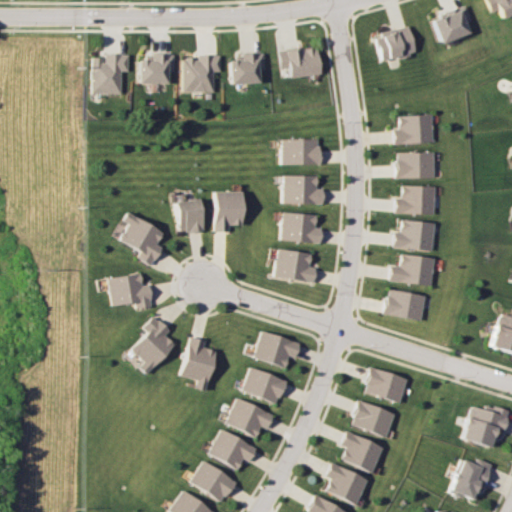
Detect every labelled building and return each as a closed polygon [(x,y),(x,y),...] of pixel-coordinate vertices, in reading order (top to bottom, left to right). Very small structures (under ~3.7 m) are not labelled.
[(511,0),(483,0),(489,11),(495,9),(499,18),(511,11),(511,0)] [(429,16),(436,42),(466,33),(463,22),(467,20),(463,6),(429,16)] [(378,61),(412,53),(407,26),(372,33),(378,61)] [(278,68),(285,67),(286,76),(317,73),(314,46),(276,50),(278,68)] [(179,91),(210,91),(210,70),(217,70),(216,53),(196,53),(196,57),(178,57),(179,91)] [(89,93),(119,92),(118,70),(125,70),(125,54),(88,55),(89,93)] [(171,70),(170,54),(135,55),(135,82),(164,81),(164,70),(171,70)] [(261,54),(226,55),(227,83),(255,82),(255,69),(261,69),(261,54)] [(390,128),(390,143),(430,142),(429,113),(395,114),(396,128),(390,128)] [(315,163),(315,138),(276,139),(277,164),(315,163)] [(430,151),(392,152),(393,177),(430,177),(430,151)] [(391,212),(431,213),(432,185),(398,184),(398,197),(391,196),(391,212)] [(210,231),(224,231),(224,224),(238,224),(238,190),(209,190),(210,231)] [(175,232),(199,229),(194,197),(170,201),(175,232)] [(131,257),(146,265),(156,246),(151,243),(158,231),(122,212),(117,220),(122,223),(114,239),(134,251),(131,257)] [(311,213),(277,212),(276,240),(316,242),(316,227),(311,227),(311,213)] [(388,246),(428,251),(431,222),(398,218),(397,232),(390,231),(388,246)] [(269,275),(308,282),(311,267),(304,266),(307,253),(274,247),(269,275)] [(431,257),(397,253),(396,265),(386,264),(385,280),(428,285),(431,257)] [(102,276),(105,304),(129,302),(130,307),(146,306),(143,284),(137,285),(135,272),(102,276)] [(380,314),(418,318),(421,293),(383,289),(380,314)] [(511,314),(511,317),(495,313),(486,346),(511,353),(511,314)] [(125,349),(138,361),(133,366),(141,373),(169,343),(159,334),(164,329),(148,314),(137,327),(141,331),(125,349)] [(294,342),(256,330),(248,357),(280,367),(283,355),(290,356),(294,342)] [(175,375),(191,379),(189,387),(199,389),(210,350),(197,346),(199,339),(185,335),(175,375)] [(403,377),(366,366),(359,391),(396,402),(403,377)] [(280,378),(243,368),(236,392),(273,402),(280,378)] [(268,412),(229,398),(220,424),(251,435),(255,425),(262,427),(268,412)] [(391,413),(354,399),(346,424),(382,437),(391,413)] [(457,438),(487,447),(492,429),(499,431),(505,410),(482,403),(480,408),(467,404),(457,438)] [(232,469),(238,457),(243,461),(251,447),(216,428),(202,453),(232,469)] [(368,472),(378,445),(341,431),(336,444),(341,446),(336,460),(368,472)] [(458,458),(445,489),(471,500),(487,463),(473,457),(471,463),(458,458)] [(216,502),(230,481),(198,459),(184,480),(216,502)] [(363,478),(326,462),(321,475),(326,477),(321,491),(352,504),(363,478)] [(163,510),(166,511),(209,511),(210,511),(178,489),(163,510)] [(344,511),(312,494),(301,511),(344,511)]
